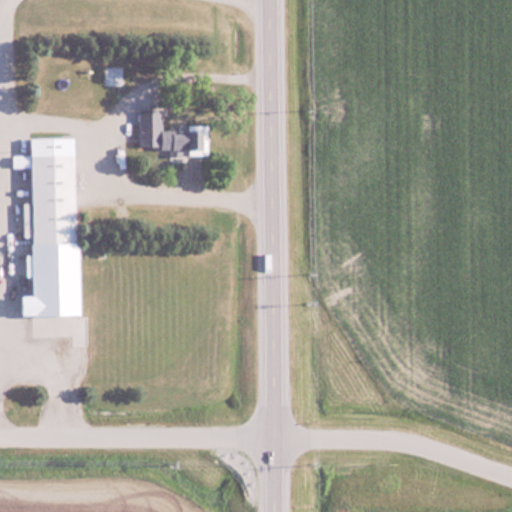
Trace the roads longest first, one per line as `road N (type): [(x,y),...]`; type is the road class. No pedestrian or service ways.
road 1 (residential): [(0,437),(397,439),(511,478)]
road 2 (primary): [(278,511),(273,0)]
